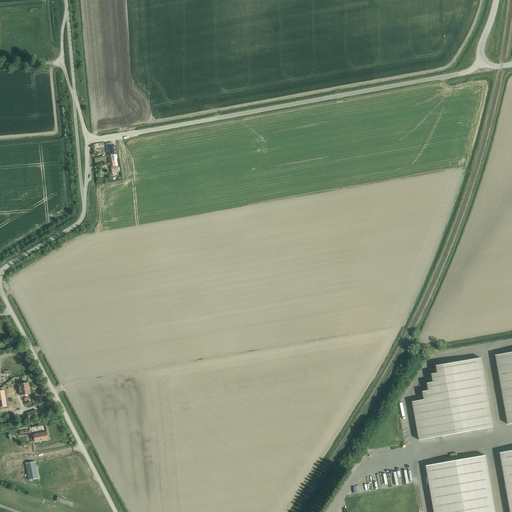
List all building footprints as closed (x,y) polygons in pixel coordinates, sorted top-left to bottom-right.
[(113,154),(108,156),(110,168),(118,166),(117,159),(118,159),(117,155),(113,155),(113,154)] [(511,352),(496,355),(508,425),(511,423),(511,352)] [(419,440),(493,427),(481,358),(437,366),(438,373),(432,374),(434,382),(428,384),(429,391),(423,392),(425,400),(413,402),(419,440)] [(18,384),(20,396),(30,394),(28,383),(18,384)] [(27,413),(29,419),(38,416),(36,410),(27,413)] [(31,435),(32,442),(48,439),(46,432),(31,435)] [(511,511),(511,451),(500,453),(510,511),(511,511)] [(426,466),(432,497),(434,511),(495,511),(485,456),(426,466)] [(27,471),(28,480),(38,478),(35,461),(26,463),(25,458),(6,462),(8,475),(27,471)] [(74,503),(57,497),(55,502),(72,508),(74,503)]
